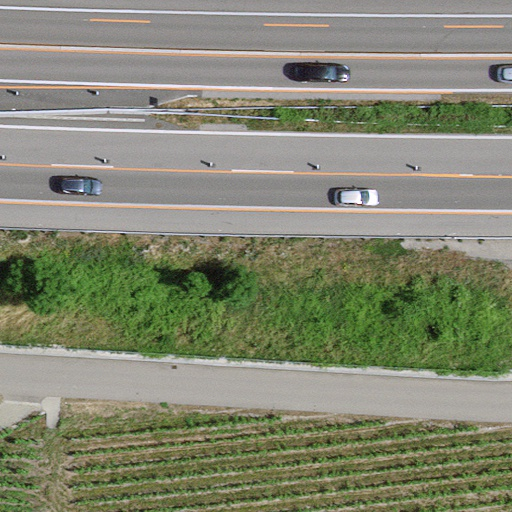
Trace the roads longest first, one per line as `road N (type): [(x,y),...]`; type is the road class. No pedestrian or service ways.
road 1 (unclassified): [(511,388),(0,360)]
road 2 (motorway): [(0,165),(511,177)]
road 3 (motorway): [(511,50),(0,41)]
